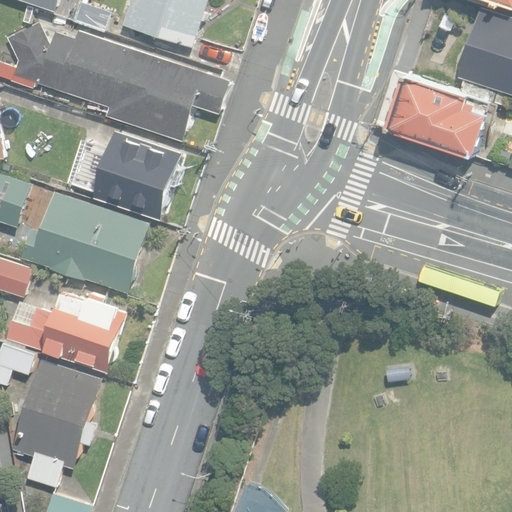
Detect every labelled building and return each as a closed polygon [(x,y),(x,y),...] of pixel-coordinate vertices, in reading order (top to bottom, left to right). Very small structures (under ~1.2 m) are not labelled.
[(30,0),(61,10),(63,0),(30,0)] [(136,0),(129,25),(199,47),(207,20),(209,21),(211,13),(210,12),(213,0),(136,0)] [(77,20),(109,31),(115,12),(84,1),(83,1),(77,20)] [(462,75),(511,90),(511,14),(485,6),(462,75)] [(23,59),(20,66),(16,79),(15,80),(37,87),(39,81),(113,106),(111,114),(187,140),(199,104),(225,113),(226,109),(240,114),(249,86),(235,82),(235,80),(82,29),(79,37),(59,30),(54,44),(44,22),(12,37),(23,59)] [(20,66),(0,59),(0,73),(16,79),(20,66)] [(394,124),(485,156),(504,104),(509,105),(511,99),(505,90),(469,78),(464,90),(412,72),(394,124)] [(41,97),(28,93),(25,102),(38,106),(41,97)] [(98,197),(166,219),(187,150),(120,129),(115,144),(86,135),(71,184),(99,193),(98,197)] [(0,218),(22,226),(37,183),(0,169),(0,218)] [(89,276),(133,291),(156,220),(59,190),(47,229),(36,226),(27,256),(56,265),(55,267),(89,278),(89,276)] [(0,283),(23,292),(30,273),(0,261),(0,283)] [(398,284),(373,276),(370,286),(395,293),(398,284)] [(18,316),(11,336),(114,371),(135,308),(128,306),(130,299),(97,287),(95,293),(68,284),(59,308),(43,303),(36,322),(18,316)] [(17,366),(33,372),(40,353),(9,342),(2,361),(12,365),(17,366)] [(32,475),(61,484),(68,463),(79,467),(87,441),(94,443),(101,422),(93,420),(107,377),(46,357),(17,446),(39,453),(32,475)] [(4,381),(11,383),(17,367),(2,361),(1,363),(4,381)] [(414,363),(389,367),(391,380),(416,376),(414,363)] [(50,511),(95,511),(98,504),(58,490),(50,511)]
